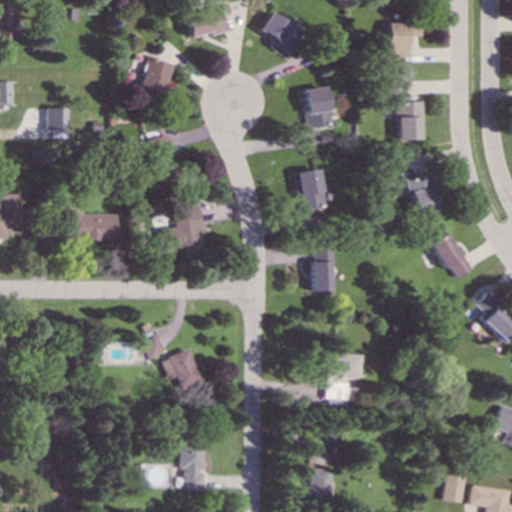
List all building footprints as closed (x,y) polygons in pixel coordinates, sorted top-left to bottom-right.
[(206,35),(221,30),(215,8),(179,18),(184,36),(204,30),(206,35)] [(285,52),(298,32),(264,11),(252,31),(285,52)] [(380,57),(401,57),(401,35),(414,35),(414,22),(380,22),(380,57)] [(167,63),(143,56),(131,92),(155,100),(167,63)] [(295,89),(301,128),(325,124),(319,85),(295,89)] [(390,139),(419,139),(418,100),(390,101),(390,139)] [(389,102),(378,102),(378,118),(389,118),(389,102)] [(63,107),(41,107),(40,129),(62,130),(63,107)] [(173,175),(163,133),(134,140),(143,182),(173,175)] [(292,213),(318,210),(313,168),(288,171),(292,213)] [(424,174),(402,177),(407,215),(429,211),(424,174)] [(16,193),(0,193),(0,237),(2,238),(2,232),(15,232),(16,193)] [(195,230),(192,197),(167,200),(170,226),(152,228),(155,248),(193,243),(191,231),(195,230)] [(110,212),(62,212),(61,240),(110,240),(110,212)] [(438,269),(443,266),(449,277),(463,269),(441,231),(422,243),(438,269)] [(306,290),(324,289),(323,260),(305,261),(306,290)] [(478,312),(473,317),(498,340),(511,325),(478,293),(469,303),(478,312)] [(138,342),(147,358),(161,349),(153,334),(138,342)] [(156,359),(164,380),(172,378),(176,392),(198,385),(185,348),(156,359)] [(357,376),(358,353),(323,352),(321,398),(355,399),(356,387),(344,386),(344,382),(334,381),(335,375),(357,376)] [(511,410),(495,404),(487,426),(502,431),(497,443),(511,449),(511,410)] [(199,470),(199,439),(175,439),(175,468),(178,468),(178,489),(199,489),(200,470),(199,470)] [(305,467),(325,467),(326,453),(305,453),(305,467)] [(304,501),(326,502),(327,468),(304,468),(304,501)] [(459,502),(461,474),(442,473),(440,500),(459,502)] [(508,511),(510,502),(504,502),(506,489),(468,484),(466,504),(483,506),(482,511),(508,511)]
